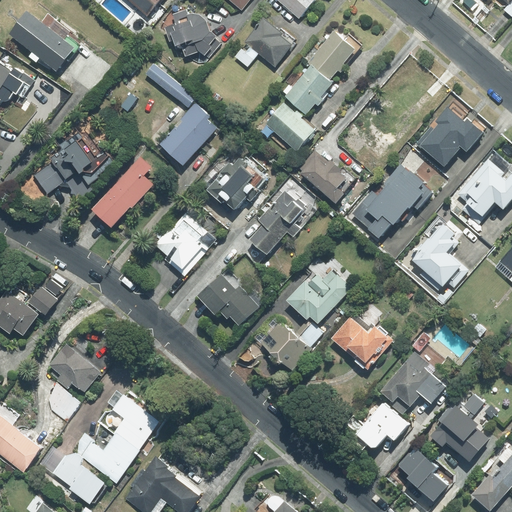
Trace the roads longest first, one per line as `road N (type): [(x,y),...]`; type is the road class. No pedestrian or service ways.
road 1 (residential): [(0,216),(102,274),(375,511)]
road 2 (residential): [(405,0),(511,92)]
